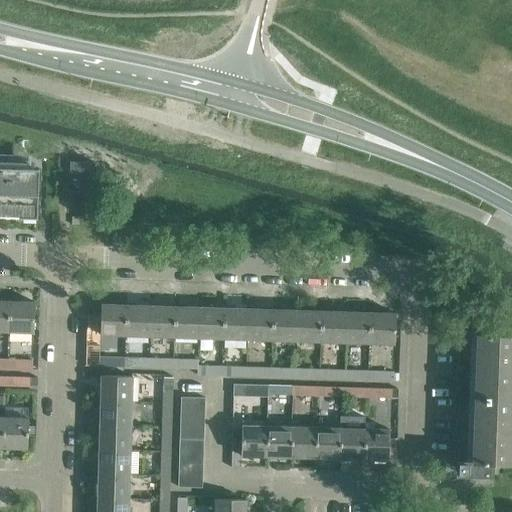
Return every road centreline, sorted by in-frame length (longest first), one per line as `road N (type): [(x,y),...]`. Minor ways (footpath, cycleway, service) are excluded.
road 1 (residential): [(414,493),(416,276),(395,267),(59,255)]
road 2 (secondary): [(511,203),(370,137),(235,98)]
road 3 (secondary): [(235,98),(0,42)]
road 4 (residential): [(51,483),(59,255)]
road 5 (residential): [(285,511),(286,488),(414,493)]
